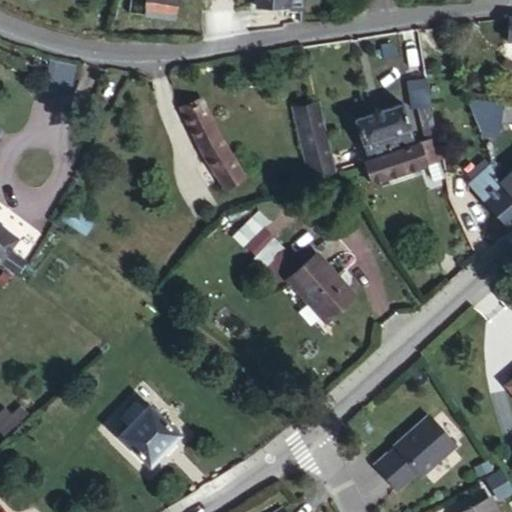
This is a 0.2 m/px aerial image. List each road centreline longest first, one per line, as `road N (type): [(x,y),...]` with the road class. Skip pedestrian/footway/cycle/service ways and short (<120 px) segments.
road 1 (unclassified): [(511,12),(132,57),(0,22)]
road 2 (tertiary): [(310,425),(511,249)]
road 3 (tertiary): [(185,511),(310,425)]
